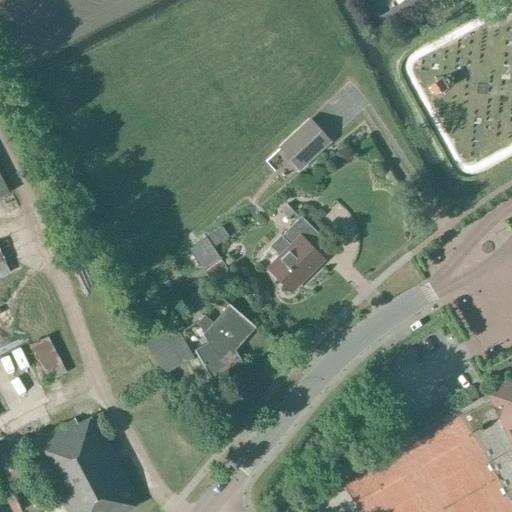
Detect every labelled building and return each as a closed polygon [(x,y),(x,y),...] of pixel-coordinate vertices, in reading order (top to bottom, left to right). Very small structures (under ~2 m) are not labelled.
[(442,79),(432,86),(438,94),(448,88),(442,79)] [(332,143),(309,118),(277,148),(299,173),(332,143)] [(267,269),(290,292),(323,259),(307,244),(317,234),(300,217),(281,236),(281,235),(270,246),(280,256),(267,269)] [(229,238),(222,227),(189,248),(202,270),(220,260),(213,248),(229,238)] [(0,251),(0,278),(11,274),(0,251)] [(193,351),(209,377),(210,376),(210,377),(225,369),(220,360),(229,349),(232,351),(253,327),(254,328),(255,328),(228,304),(211,324),(203,317),(198,323),(203,333),(208,342),(193,351)] [(167,337),(163,329),(143,340),(163,375),(193,358),(178,331),(167,337)] [(497,389),(488,394),(511,443),(511,382),(511,383),(509,379),(495,386),(497,389)] [(124,511),(139,504),(93,415),(77,424),(74,419),(25,445),(57,506),(44,511),(124,511)] [(0,458),(0,489),(11,511),(20,511),(13,497),(32,487),(13,451),(0,458)]
